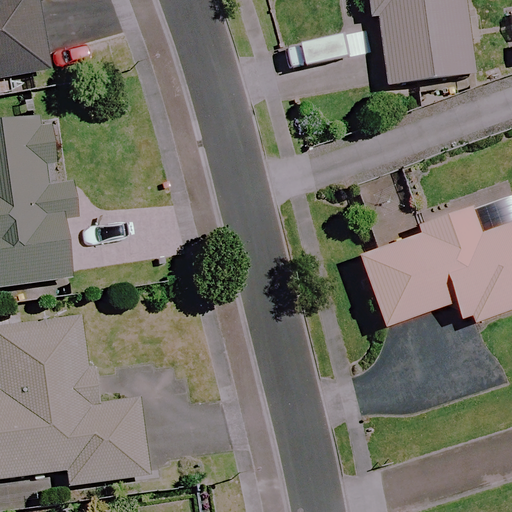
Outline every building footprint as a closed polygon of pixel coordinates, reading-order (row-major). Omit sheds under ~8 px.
[(0,0),(0,78),(52,71),(40,0),(0,0)] [(353,0),(355,20),(366,20),(371,90),(459,84),(454,0),(353,0)] [(0,295),(58,290),(71,289),(61,183),(55,121),(0,126),(0,295)] [(511,193),(414,224),(409,226),(414,241),(348,261),(370,332),(446,309),(451,328),(464,324),(465,330),(511,315),(511,193)] [(96,373),(87,374),(80,321),(0,330),(0,483),(56,477),(58,493),(101,487),(139,483),(128,399),(100,403),(96,373)]
